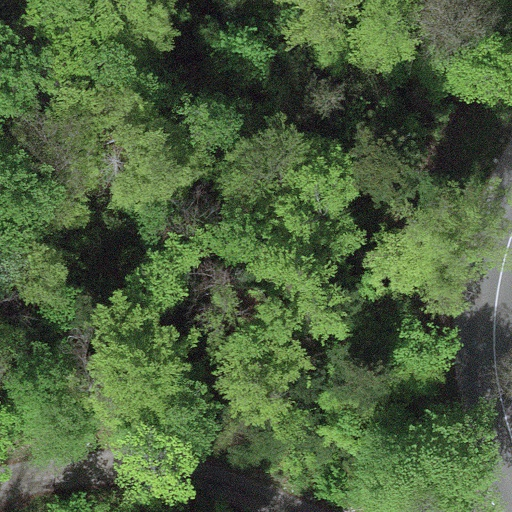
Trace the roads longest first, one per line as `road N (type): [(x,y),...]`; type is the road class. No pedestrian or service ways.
road 1 (unclassified): [(0,481),(73,469),(136,470),(287,511)]
road 2 (tertiary): [(511,238),(496,348),(511,435)]
